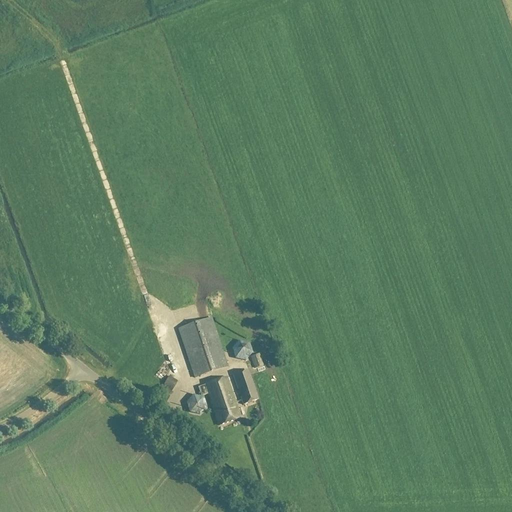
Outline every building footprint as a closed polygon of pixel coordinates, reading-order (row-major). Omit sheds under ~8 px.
[(211,319),(178,331),(194,379),(228,368),(211,319)] [(231,350),(235,360),(245,362),(252,353),(247,344),(238,342),(231,350)] [(250,358),(254,370),(263,367),(259,355),(250,358)] [(248,372),(233,377),(243,406),(258,402),(248,372)] [(169,377),(163,386),(172,392),(178,382),(169,377)] [(196,389),(199,398),(208,395),(218,426),(240,419),(227,379),(196,389)] [(156,397),(166,404),(173,394),(162,387),(156,397)] [(203,399),(199,398),(193,396),(185,404),(189,414),(199,416),(206,408),(203,399)]
